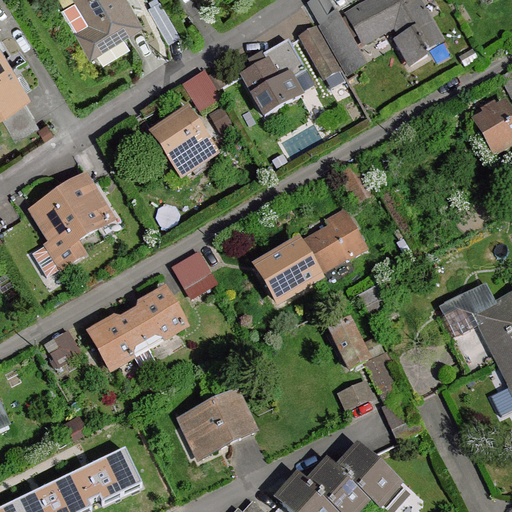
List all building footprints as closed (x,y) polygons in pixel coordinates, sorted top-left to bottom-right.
[(150,30),(133,0),(80,0),(97,28),(81,37),(95,61),(150,30)] [(434,0),(370,0),(324,30),(356,84),(379,71),(372,64),(401,50),(413,73),(449,54),(424,7),(434,0)] [(0,125),(38,103),(6,48),(0,51),(0,125)] [(279,67),(247,84),(269,125),(313,102),(301,80),(290,86),(279,67)] [(210,70),(186,82),(200,110),(224,98),(210,70)] [(511,110),(481,128),(500,162),(511,155),(511,110)] [(200,116),(158,142),(182,180),(224,155),(200,116)] [(122,229),(92,181),(36,216),(56,246),(48,251),(65,278),(82,267),(76,258),(122,229)] [(373,254),(354,218),(334,228),(338,235),(317,246),(333,275),(373,254)] [(207,251),(177,264),(193,299),(222,286),(207,251)] [(304,252),(264,275),(282,306),(322,282),(304,252)] [(511,303),(506,307),(495,286),(442,313),(459,345),(487,330),(511,375),(511,303)] [(176,296),(96,341),(119,382),(199,337),(176,296)] [(350,323),(325,334),(346,382),(371,371),(350,323)] [(511,387),(496,395),(507,417),(511,414),(511,387)] [(245,394),(180,421),(199,466),(265,439),(245,394)] [(3,397),(0,398),(0,444),(19,436),(3,397)] [(395,511),(415,490),(368,450),(348,473),(340,466),(319,490),(307,480),(283,507),(289,511),(374,511),(379,507),(384,511),(395,511)]
